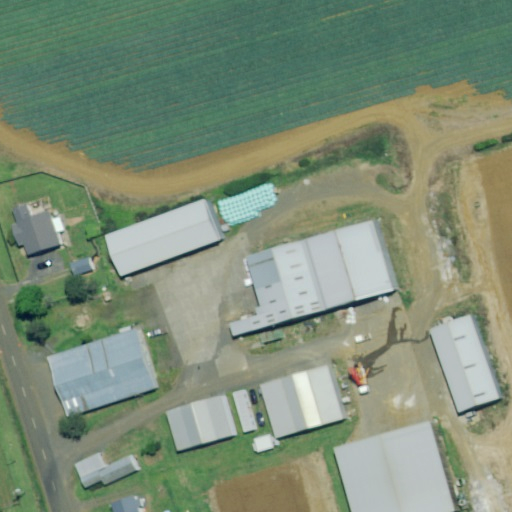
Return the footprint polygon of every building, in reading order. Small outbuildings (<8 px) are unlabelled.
[(209,201),(104,240),(119,281),(224,242),(209,201)] [(29,204),(11,209),(25,254),(59,244),(50,214),(33,219),(29,204)] [(223,321),(227,337),(397,290),(378,223),(249,260),(263,310),(223,321)] [(96,270),(92,258),(73,263),(76,276),(96,270)] [(473,319),(429,335),(456,409),(500,393),(473,319)] [(135,326),(51,354),(69,409),(154,381),(135,326)] [(337,367),(263,387),(277,438),(351,417),(337,367)] [(269,411),(262,388),(254,391),(260,413),(269,411)] [(244,391),(233,393),(244,433),(254,431),(244,391)] [(221,393),(166,410),(178,452),(234,435),(221,393)] [(440,418),(336,446),(353,511),(462,511),(465,511),(440,418)] [(277,448),(273,435),(257,440),(261,453),(277,448)] [(100,456),(77,465),(87,489),(103,482),(107,491),(145,475),(137,457),(106,470),(100,456)] [(142,511),(140,499),(115,504),(116,511),(142,511)]
